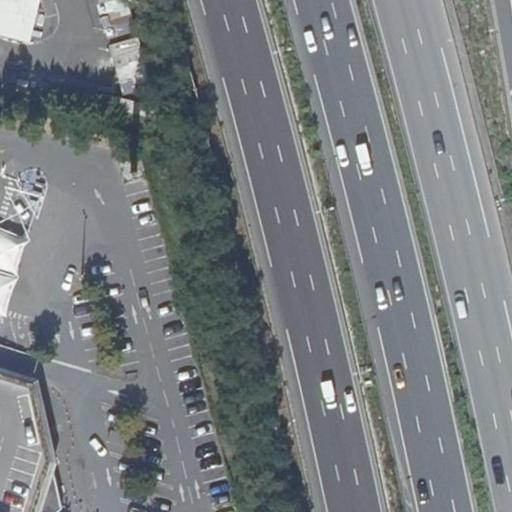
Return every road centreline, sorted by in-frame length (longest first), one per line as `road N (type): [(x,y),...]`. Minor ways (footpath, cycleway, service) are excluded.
road 1 (motorway): [(229,0),(353,511)]
road 2 (motorway): [(320,0),(444,511)]
road 3 (motorway): [(511,460),(401,0)]
